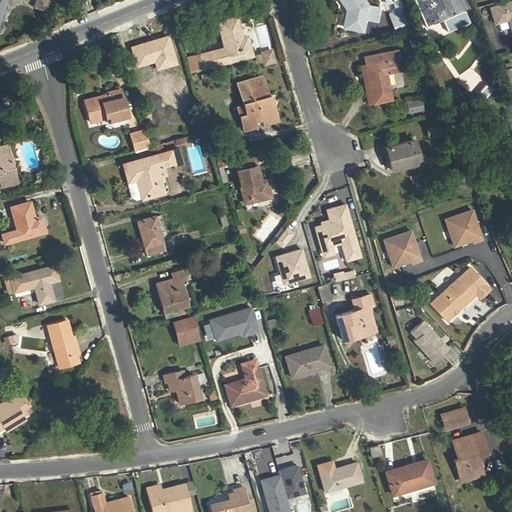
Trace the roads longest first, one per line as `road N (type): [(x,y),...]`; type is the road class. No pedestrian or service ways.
road 1 (residential): [(151,456),(37,49)]
road 2 (residential): [(151,456),(212,450),(455,384),(511,315)]
road 3 (residential): [(339,150),(315,123),(280,0)]
road 4 (residential): [(0,472),(151,456)]
road 5 (residential): [(37,49),(164,0)]
